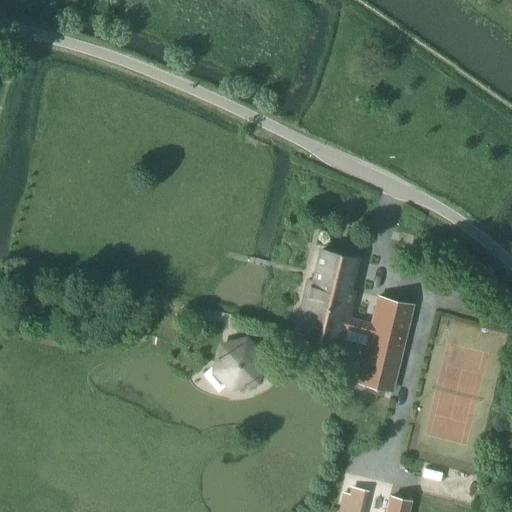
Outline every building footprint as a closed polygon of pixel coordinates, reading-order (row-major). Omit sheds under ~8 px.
[(411,306),(377,298),(370,325),(347,319),(350,305),(348,304),(351,291),(349,291),(356,261),(319,252),(311,282),(307,280),(294,333),(341,344),(342,340),(347,341),(346,342),(347,344),(347,345),(348,347),(348,348),(350,349),(351,349),(353,350),(354,350),(355,349),(356,349),(358,348),(359,347),(360,345),(360,344),(365,346),(356,382),(390,391),(411,306)] [(213,342),(222,391),(262,383),(252,334),(213,342)] [(421,484),(439,489),(443,472),(425,467),(421,484)] [(360,511),(364,499),(348,495),(343,511),(360,511)] [(406,511),(409,502),(389,497),(385,511),(406,511)]
